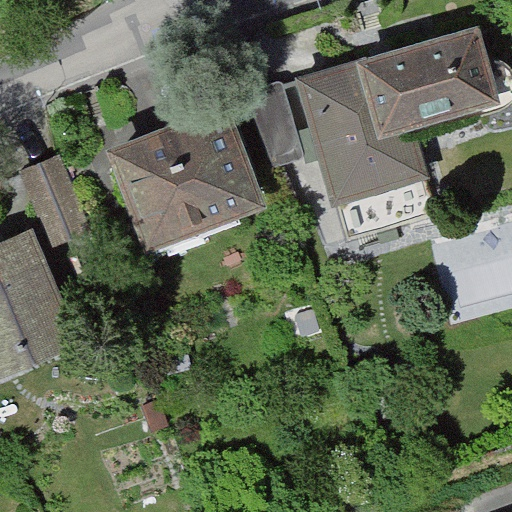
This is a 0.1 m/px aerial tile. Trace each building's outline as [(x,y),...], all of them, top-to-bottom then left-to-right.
[(511,99),(511,82),(496,29),(320,81),(355,198),(439,174),(424,126),(511,99)] [(290,83),(258,94),(283,170),(315,159),(290,83)] [(170,246),(280,203),(242,108),(133,151),(170,246)] [(67,161),(33,175),(62,247),(96,233),(67,161)] [(0,382),(74,352),(29,244),(0,255),(0,382)] [(441,460),(427,426),(389,441),(403,476),(441,460)]
